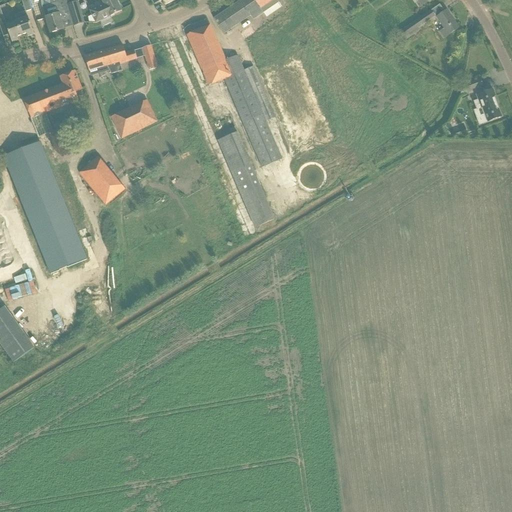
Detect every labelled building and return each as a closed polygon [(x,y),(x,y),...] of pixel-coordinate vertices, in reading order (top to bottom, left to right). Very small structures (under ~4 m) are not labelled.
[(27,0),(21,0),(25,12),(32,10),(27,0)] [(48,0),(51,6),(42,8),(50,34),(64,30),(59,15),(67,12),(67,14),(68,14),(65,6),(69,5),(69,4),(67,0),(48,0)] [(101,0),(103,4),(89,10),(96,24),(102,20),(103,22),(111,19),(110,17),(121,11),(115,0),(95,0),(96,1),(97,0),(101,0)] [(276,0),(241,0),(213,19),(223,34),(260,9),(263,14),(279,3),(276,0)] [(69,5),(65,6),(68,14),(70,13),(74,26),(84,23),(78,1),(69,4),(69,5)] [(1,5),(6,24),(16,21),(14,14),(12,15),(8,3),(1,5)] [(446,10),(438,16),(436,18),(444,29),(439,32),(444,38),(459,28),(446,10)] [(418,28),(435,16),(431,11),(400,32),(404,38),(418,28)] [(28,17),(17,21),(22,36),(27,34),(28,37),(34,35),(28,17)] [(6,25),(8,33),(12,43),(18,40),(17,37),(22,36),(17,21),(6,25)] [(187,35),(191,45),(208,86),(223,79),(262,167),(282,158),(266,122),(275,118),(253,67),(243,71),(237,56),(224,61),(210,26),(187,35)] [(250,27),(240,33),(244,40),(255,33),(250,27)] [(123,46),(105,51),(106,55),(103,56),(105,63),(106,63),(107,66),(109,71),(111,74),(121,71),(120,64),(136,59),(134,51),(125,54),(123,46)] [(85,57),(87,67),(90,76),(109,71),(107,66),(106,63),(105,63),(103,56),(106,55),(105,51),(85,57)] [(300,57),(260,75),(295,157),(336,140),(300,57)] [(154,58),(146,61),(149,71),(157,68),(154,58)] [(55,88),(24,100),(39,138),(53,132),(45,114),(52,111),(51,109),(61,105),(62,105),(61,103),(68,100),(70,105),(79,101),(75,92),(81,90),(78,81),(75,72),(60,78),(64,86),(55,89),(55,88)] [(465,85),(467,92),(482,86),(480,79),(465,85)] [(492,90),(483,93),(476,96),(478,100),(473,102),(476,110),(482,108),(488,123),(501,118),(493,97),(495,96),(492,90)] [(143,101),(129,108),(141,130),(157,122),(147,100),(143,101)] [(114,115),(111,120),(121,139),(141,130),(129,108),(114,115)] [(237,132),(217,141),(255,228),(274,219),(237,132)] [(41,144),(4,159),(51,275),(88,260),(73,223),(84,218),(74,192),(76,191),(66,166),(52,171),(41,144)] [(98,157),(80,173),(106,205),(124,189),(98,157)] [(330,179),(329,176),(328,172),(327,170),(325,167),(323,165),(319,163),(315,162),(313,162),(311,162),(307,163),(304,165),(301,167),(299,170),(298,172),(297,176),(297,179),(297,182),(298,185),(300,188),(301,190),(304,192),(306,194),(310,195),(313,195),(316,195),(319,194),(322,193),(324,191),(326,189),(328,186),(329,183),(330,179)] [(35,282),(6,287),(8,299),(37,293),(35,282)] [(0,310),(0,343),(14,363),(34,348),(5,307),(0,310)]
